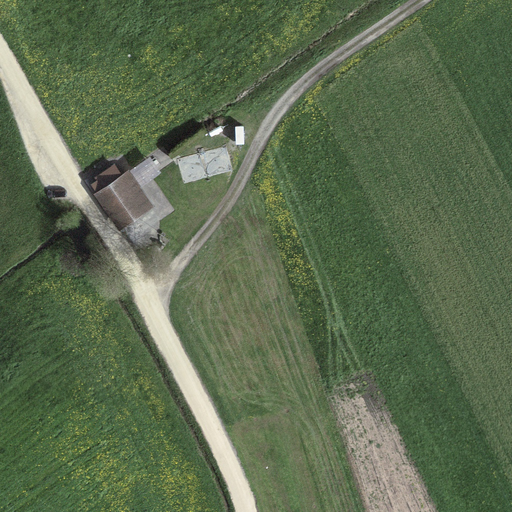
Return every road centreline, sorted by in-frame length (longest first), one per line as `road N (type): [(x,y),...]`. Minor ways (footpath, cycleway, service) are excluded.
road 1 (track): [(245,511),(150,305),(0,61)]
road 2 (track): [(440,0),(297,94),(266,133),(228,211),(150,305)]
